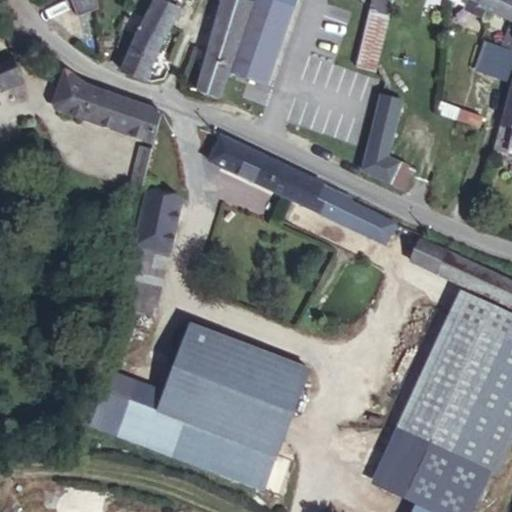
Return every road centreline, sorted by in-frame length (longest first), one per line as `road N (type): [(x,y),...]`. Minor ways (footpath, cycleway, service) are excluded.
road 1 (residential): [(17,0),(68,50),(148,96),(511,247)]
road 2 (track): [(0,469),(112,470),(229,511)]
